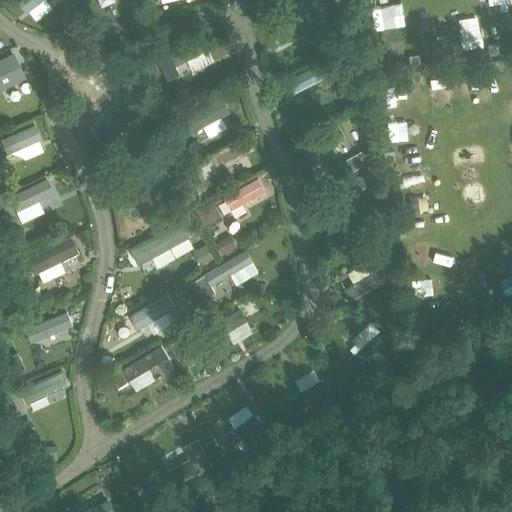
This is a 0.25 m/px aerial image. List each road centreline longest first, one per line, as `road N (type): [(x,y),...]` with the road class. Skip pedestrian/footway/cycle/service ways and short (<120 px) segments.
road 1 (unknown): [(43,39),(202,8),(239,21),(249,41),(303,241),(305,304),(278,344),(137,431),(106,432),(89,397),(108,240),(99,185),(62,104)]
road 2 (track): [(511,347),(194,511)]
